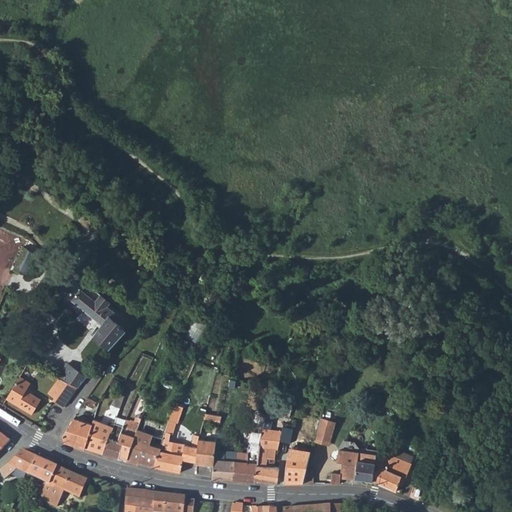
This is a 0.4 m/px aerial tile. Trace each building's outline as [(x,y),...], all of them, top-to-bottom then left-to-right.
[(28,277),(37,254),(24,249),(15,271),(28,277)] [(94,336),(109,349),(125,330),(110,316),(113,311),(107,306),(108,305),(108,301),(102,297),(99,298),(97,302),(80,290),(72,301),(103,324),(94,336)] [(199,343),(210,323),(195,315),(185,336),(199,343)] [(86,377),(67,365),(60,378),(78,388),(86,377)] [(31,384),(20,378),(7,399),(15,404),(32,415),(41,400),(31,394),(27,392),(29,388),(31,384)] [(78,388),(60,378),(49,393),(54,397),(53,400),(65,407),(78,388)] [(124,398),(117,395),(112,405),(121,408),(124,398)] [(110,405),(102,422),(113,427),(114,423),(117,417),(120,409),(111,406),(110,405)] [(135,414),(143,417),(144,412),(137,409),(135,414)] [(215,415),(205,414),(205,420),(219,422),(219,420),(215,420),(215,415)] [(319,427),(334,432),(337,421),(322,416),(319,427)] [(125,421),(117,417),(114,423),(123,427),(125,421)] [(281,431),(283,421),(274,419),(267,417),(265,427),(263,437),(259,453),(256,481),(275,485),(277,484),(278,468),(274,467),(277,449),(279,450),(282,431),(281,431)] [(151,431),(166,434),(168,422),(154,418),(151,431)] [(102,422),(94,419),(91,430),(85,450),(103,455),(113,427),(102,422)] [(131,424),(125,421),(123,427),(119,443),(123,444),(118,459),(127,461),(132,447),(131,446),(138,430),(140,424),(132,423),(131,424)] [(183,425),(168,422),(166,434),(181,437),(183,425)] [(91,430),(72,423),(64,436),(64,442),(85,450),(91,430)] [(123,427),(114,423),(113,427),(103,455),(118,459),(123,444),(119,443),(123,427)] [(254,424),(251,435),(263,437),(265,427),(254,424)] [(334,432),(319,427),(318,428),(315,440),(330,444),(334,432)] [(154,436),(138,430),(131,446),(132,447),(127,461),(127,462),(138,465),(139,463),(154,468),(159,455),(161,449),(151,445),(154,436)] [(0,453),(11,442),(0,433),(0,453)] [(225,434),(219,433),(218,442),(217,447),(221,448),(222,444),(224,444),(225,434)] [(242,463),(236,462),(233,481),(255,482),(256,481),(259,453),(263,437),(251,435),(247,457),(242,457),(242,463)] [(183,460),(214,466),(216,452),(217,447),(218,442),(199,438),(197,445),(185,444),(184,454),(183,460)] [(159,455),(154,468),(180,473),(183,460),(184,454),(161,449),(159,455)] [(333,472),(331,484),(340,483),(340,479),(352,478),(355,479),(378,482),(384,460),(376,458),(377,452),(337,449),(336,461),(342,461),(341,473),(333,472)] [(396,456),(386,453),(384,460),(378,482),(378,484),(396,492),(399,483),(400,479),(405,481),(413,464),(411,463),(414,456),(399,449),(396,456)] [(24,451),(1,471),(4,478),(5,480),(18,470),(29,475),(38,457),(24,451)] [(287,462),(284,484),(302,484),(306,469),(309,453),(292,451),(291,463),(287,462)] [(225,453),(216,452),(214,466),(212,480),(233,481),(236,462),(225,462),(225,453)] [(236,462),(238,453),(225,453),(225,462),(236,462)] [(58,466),(38,457),(29,475),(47,484),(51,485),(58,466)] [(58,466),(51,485),(47,484),(40,501),(52,506),(55,498),(64,491),(75,496),(80,498),(88,480),(58,466)] [(314,472),(306,469),(302,484),(310,484),(314,472)] [(412,492),(422,497),(428,482),(418,477),(412,492)] [(154,511),(156,493),(145,491),(127,489),(125,503),(125,507),(124,511),(154,511)] [(55,498),(52,506),(56,508),(64,491),(55,498)] [(185,500),(186,497),(166,494),(156,493),(154,511),(192,511),(193,501),(185,500)] [(241,511),(243,504),(233,503),(233,505),(231,511),(241,511)]
